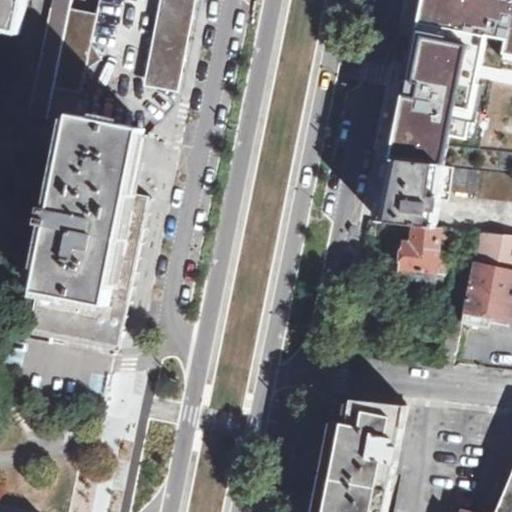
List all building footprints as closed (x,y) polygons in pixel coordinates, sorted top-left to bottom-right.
[(0,0),(0,29),(22,34),(28,0),(0,0)] [(54,0),(31,115),(48,118),(54,88),(71,7),(73,0),(54,0)] [(164,0),(147,84),(181,91),(199,0),(164,0)] [(511,0),(425,0),(415,51),(471,61),(511,67),(511,0)] [(54,88),(81,93),(86,70),(102,60),(91,45),(97,13),(71,7),(54,88)] [(471,61),(415,51),(414,58),(400,127),(393,159),(450,165),(471,61)] [(148,135),(74,120),(66,158),(53,221),(32,328),(120,346),(124,325),(129,298),(150,197),(136,194),(140,174),(143,158),(148,135)] [(381,221),(417,225),(437,227),(441,197),(449,198),(450,191),(480,195),(480,199),(511,201),(511,172),(450,165),(393,159),(389,182),(381,221)] [(417,225),(415,242),(408,241),(404,269),(432,273),(446,275),(452,229),(437,227),(417,225)] [(464,320),(463,322),(491,328),(494,316),(511,320),(511,318),(511,270),(476,264),(464,320)] [(440,363),(455,364),(460,337),(463,322),(464,320),(449,317),(440,363)] [(355,424),(339,421),(333,453),(320,511),(388,511),(410,405),(367,400),(366,407),(359,406),(355,424)] [(511,511),(511,481),(499,511),(511,511)]
